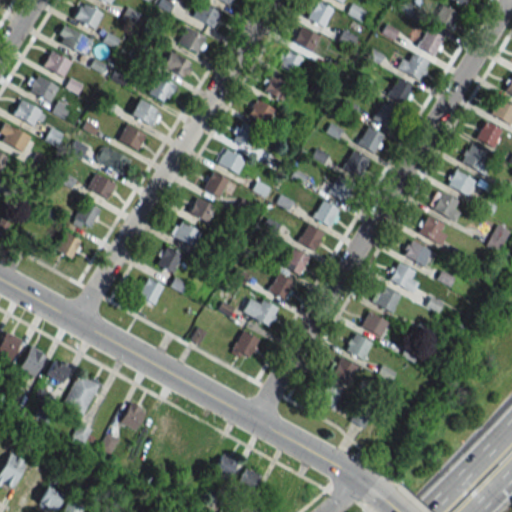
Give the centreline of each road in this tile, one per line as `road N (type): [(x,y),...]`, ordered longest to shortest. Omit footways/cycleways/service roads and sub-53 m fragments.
road 1 (residential): [(252,420),(507,0)]
road 2 (tertiary): [(381,496),(0,280)]
road 3 (residential): [(73,321),(269,0)]
road 4 (motorway): [(511,423),(426,511)]
